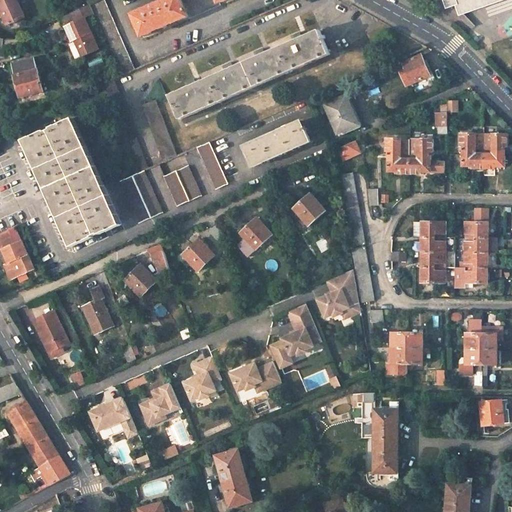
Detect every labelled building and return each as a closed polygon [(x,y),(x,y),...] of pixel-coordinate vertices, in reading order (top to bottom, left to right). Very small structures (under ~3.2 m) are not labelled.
[(2,0),(0,1),(0,5),(10,29),(28,21),(19,0),(2,0)] [(121,75),(135,69),(104,0),(99,0),(90,5),(93,13),(121,75)] [(166,0),(134,14),(143,36),(189,16),(190,19),(220,6),(219,3),(225,0),(166,0)] [(443,0),(446,8),(456,4),(457,6),(461,11),(469,8),(470,10),(489,4),(487,0),(443,0)] [(98,48),(84,17),(93,13),(90,5),(70,13),(74,21),(64,26),(73,46),(69,48),(74,59),(98,48)] [(64,26),(74,21),(70,13),(60,17),(64,26)] [(330,55),(320,31),(309,36),(307,31),(298,35),(300,40),(265,55),(262,50),(253,53),(256,59),(233,69),(231,63),(222,67),(224,72),(195,85),(193,79),(184,83),(186,89),(169,96),(179,119),(330,55)] [(404,56),(373,70),(375,77),(406,63),(404,56)] [(425,61),(424,56),(408,61),(410,68),(412,73),(406,74),(410,85),(411,84),(412,87),(417,86),(419,92),(434,86),(430,75),(434,74),(429,60),(425,61)] [(35,61),(14,67),(16,76),(37,70),(35,61)] [(38,69),(37,70),(16,76),(15,76),(22,103),(45,96),(38,69)] [(134,174),(147,169),(115,78),(101,84),(134,174)] [(347,96),(326,105),(339,134),(360,125),(347,96)] [(177,156),(155,100),(142,105),(163,162),(177,156)] [(438,125),(450,125),(449,110),(437,111),(438,125)] [(47,129),(24,140),(71,247),(94,237),(93,234),(99,232),(100,234),(121,225),(128,241),(193,212),(188,201),(201,195),(187,165),(163,176),(158,164),(147,169),(134,174),(105,187),(74,118),(53,127),(54,129),(49,132),(47,129)] [(254,167),(311,142),(302,121),(245,147),(254,167)] [(463,154),(475,154),(475,134),(461,133),(461,144),(463,144),(463,154)] [(484,134),(475,134),(475,154),(484,154),(484,134)] [(494,134),(484,134),(484,154),(494,154),(494,134)] [(494,154),(506,155),(506,145),(508,145),(508,140),(508,134),(494,134),(494,154)] [(400,159),(400,139),(385,139),(385,152),(388,152),(388,158),(400,159)] [(409,139),(400,139),(400,159),(409,159),(409,139)] [(419,139),(409,139),(409,159),(419,159),(419,139)] [(432,151),(432,139),(419,139),(419,159),(430,159),(430,151),(432,151)] [(359,151),(354,140),(338,147),(343,158),(359,151)] [(216,189),(228,184),(209,142),(197,147),(216,189)] [(484,154),(475,154),(463,154),(462,165),(473,165),(473,167),(484,167),(484,154)] [(484,154),(484,167),(495,168),(495,165),(506,165),(506,155),(494,154),(484,154)] [(409,172),(409,159),(400,159),(388,158),(387,170),(398,170),(398,172),(409,172)] [(430,171),(430,159),(419,159),(409,159),(409,172),(418,173),(418,170),(430,171)] [(430,159),(430,171),(444,171),(444,159),(430,159)] [(340,174),(351,232),(353,245),(366,243),(363,226),(354,171),(340,174)] [(379,189),(367,190),(370,206),(380,205),(379,189)] [(309,226),(327,211),(311,193),(296,207),(303,216),(302,217),(309,226)] [(476,222),(489,222),(489,208),(475,208),(476,222)] [(274,235),(258,217),(242,232),(247,238),(239,246),(249,258),(274,235)] [(423,236),(423,221),(413,221),(413,235),(423,236)] [(445,236),(445,222),(423,221),(423,236),(445,236)] [(466,222),(466,232),(477,232),(477,236),(489,236),(489,230),(489,222),(476,222),(466,222)] [(8,262),(15,277),(33,269),(21,240),(12,244),(6,231),(0,233),(0,243),(1,245),(8,262)] [(331,245),(336,242),(331,233),(325,236),(331,245)] [(445,236),(423,236),(422,251),(445,252),(445,236)] [(489,252),(489,236),(477,236),(476,241),(466,241),(466,252),(489,252)] [(191,263),(199,271),(216,255),(200,238),(184,253),(192,262),(191,263)] [(368,258),(366,245),(352,247),(361,301),(375,298),(368,258)] [(168,248),(154,252),(160,273),(174,269),(168,248)] [(444,262),(445,252),(422,251),(422,266),(435,267),(435,262),(444,262)] [(466,252),(465,262),(477,262),(477,268),(490,268),(489,252),(466,252)] [(391,261),(406,261),(406,253),(391,253),(391,261)] [(8,262),(5,264),(11,278),(15,277),(8,262)] [(444,267),(444,262),(435,262),(435,267),(435,271),(439,271),(439,267),(444,267)] [(157,282),(142,265),(125,279),(124,277),(117,283),(127,294),(132,289),(140,297),(157,282)] [(435,267),(422,266),(422,281),(444,282),(444,271),(439,271),(435,271),(435,267)] [(490,268),(477,268),(476,272),(471,272),(466,272),(466,282),(490,282),(490,268)] [(359,310),(351,269),(333,277),(337,290),(331,292),(318,299),(324,315),(332,312),(332,314),(342,310),(349,308),(351,313),(359,310)] [(337,290),(333,277),(326,280),(331,292),(337,290)] [(91,290),(96,301),(83,307),(96,335),(113,326),(101,299),(104,298),(99,286),(91,290)] [(434,286),(429,286),(426,287),(426,297),(434,297),(434,286)] [(290,321),(310,312),(305,302),(286,311),(290,321)] [(349,308),(342,310),(345,316),(351,313),(349,308)] [(371,323),(383,323),(383,311),(371,311),(371,323)] [(38,320),(46,337),(42,339),(50,354),(56,351),(69,345),(52,312),(38,320)] [(320,334),(310,312),(290,321),(295,331),(280,338),(281,340),(289,356),(296,353),(297,354),(306,350),(305,348),(312,345),(312,344),(310,339),(320,334)] [(467,348),(482,348),(482,333),(482,320),(471,320),(471,333),(467,333),(467,348)] [(409,332),(394,331),(393,346),(409,346),(409,332)] [(424,332),(409,332),(409,346),(423,346),(424,332)] [(498,333),(482,333),(482,348),(497,349),(498,333)] [(322,339),(320,334),(310,339),(312,344),(322,339)] [(289,356),(281,340),(270,345),(279,367),(291,361),(289,356)] [(131,345),(122,348),(127,362),(136,358),(131,345)] [(393,346),(393,361),(393,372),(408,373),(408,362),(409,346),(393,346)] [(423,346),(409,346),(408,362),(423,362),(423,346)] [(482,348),(467,348),(467,363),(460,363),(460,374),(473,374),(473,363),(482,363),(482,348)] [(497,349),(482,348),(482,363),(482,373),(488,373),(488,363),(497,363),(497,349)] [(209,392),(216,388),(213,382),(223,377),(213,356),(195,364),(200,375),(186,382),(193,398),(200,396),(200,398),(209,393),(209,392)] [(254,364),(230,374),(237,392),(244,388),(245,391),(254,387),(261,384),(264,389),(281,382),(272,363),(256,370),(254,364)] [(445,368),(437,368),(436,383),(445,383),(445,368)] [(78,373),(68,377),(74,390),(83,386),(78,373)] [(474,373),(474,384),(482,385),(482,373),(474,373)] [(0,401),(22,393),(16,383),(0,389),(0,401)] [(171,384),(153,392),(157,401),(152,403),(149,401),(141,405),(149,425),(160,420),(158,417),(165,414),(181,407),(171,384)] [(261,384),(254,387),(256,393),(264,389),(261,384)] [(125,400),(123,401),(130,418),(126,419),(128,426),(135,423),(125,400)] [(503,400),(482,401),(484,425),(505,423),(503,400)] [(8,413),(19,431),(38,419),(27,401),(8,413)] [(130,418),(123,401),(116,404),(114,401),(90,411),(97,430),(126,419),(130,418)] [(389,410),(376,410),(376,429),(374,429),(374,454),(376,454),(377,473),(390,473),(390,480),(399,480),(399,471),(394,471),(394,460),(399,460),(398,442),(398,421),(393,421),(393,411),(398,411),(398,403),(389,403),(389,410)] [(19,431),(30,450),(49,438),(38,419),(19,431)] [(0,439),(8,436),(4,429),(0,431),(0,439)] [(49,438),(30,450),(41,468),(60,457),(49,438)] [(239,450),(217,457),(221,473),(223,473),(227,489),(226,490),(231,507),(252,501),(239,450)] [(60,457),(41,468),(33,472),(39,481),(46,477),(52,486),(71,475),(60,457)] [(464,485),(450,484),(449,502),(447,501),(445,511),(470,511),(471,502),(472,498),(467,498),(468,487),(472,487),(473,478),(465,477),(464,485)] [(19,497),(22,502),(28,499),(25,494),(19,497)] [(347,511),(345,502),(340,500),(329,503),(330,508),(327,509),(327,511),(347,511)] [(165,511),(163,503),(141,509),(142,511),(165,511)] [(184,503),(183,511),(194,511),(194,503),(184,503)]
